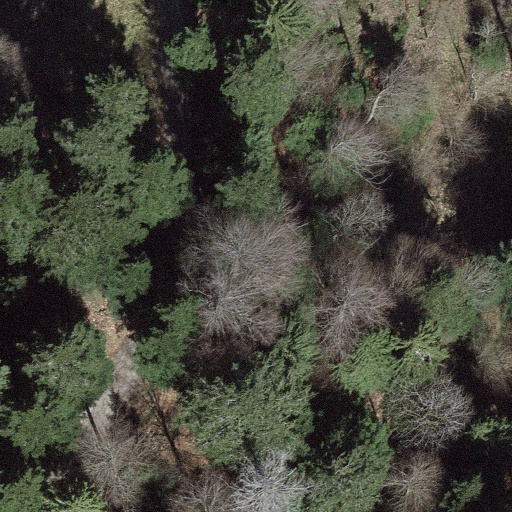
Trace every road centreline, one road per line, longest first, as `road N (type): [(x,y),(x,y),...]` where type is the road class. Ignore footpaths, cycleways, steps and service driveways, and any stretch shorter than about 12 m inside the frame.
road 1 (track): [(175,0),(182,98),(175,254),(163,300),(79,433),(0,480)]
road 2 (track): [(118,511),(154,427),(163,300)]
